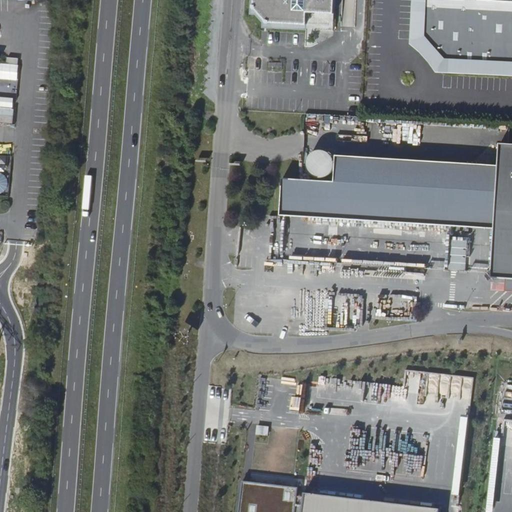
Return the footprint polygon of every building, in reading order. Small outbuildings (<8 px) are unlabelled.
[(333,11),(333,0),(253,0),(253,5),(267,20),(304,22),(305,10),(333,11)] [(511,0),(427,0),(426,41),(447,65),(511,67),(511,0)] [(500,166),(339,156),(337,182),(284,178),(281,216),(495,229),(492,278),(506,279),(506,291),(511,291),(511,144),(501,144),(500,166)] [(330,154),(328,152),(325,152),(323,151),(320,152),(318,152),(315,153),(313,155),(312,157),(310,159),(310,161),(309,164),(309,167),(310,169),(311,171),(312,173),(314,175),(316,177),(319,178),(321,178),(324,178),(326,178),(329,177),(331,175),(333,174),(334,172),(335,169),(336,167),(336,164),(336,162),(335,159),(334,157),(332,155),(330,154)] [(467,241),(449,240),(448,264),(466,265),(467,241)] [(473,389),(473,377),(461,376),(461,389),(473,389)] [(257,434),(268,435),(268,426),(258,426),(257,434)] [(242,480),(237,511),(439,511),(440,509),(298,493),(298,487),(242,480)]
